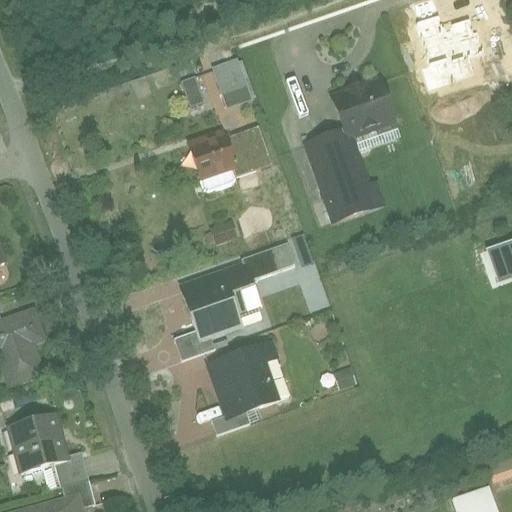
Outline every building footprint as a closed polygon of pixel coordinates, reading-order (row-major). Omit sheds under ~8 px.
[(240,60),(212,69),(226,111),(255,101),(240,60)] [(183,82),(190,111),(204,108),(197,79),(183,82)] [(335,227),(381,212),(359,144),(412,124),(402,101),(344,117),(347,131),(307,147),(335,227)] [(263,130),(233,138),(250,181),(278,171),(263,130)] [(233,138),(194,150),(208,187),(245,171),(233,138)] [(215,248),(237,240),(231,224),(210,233),(215,248)] [(0,269),(12,265),(0,229),(0,269)] [(294,258),(309,254),(305,238),(290,243),(294,258)] [(250,264),(183,285),(205,345),(269,325),(250,264)] [(51,343),(38,309),(0,322),(0,361),(11,391),(50,380),(40,346),(51,343)] [(277,341),(209,366),(232,424),(298,401),(277,341)] [(63,416),(11,429),(24,476),(75,465),(63,416)] [(511,461),(489,465),(491,485),(511,481),(511,461)] [(494,511),(487,490),(449,503),(451,511),(494,511)] [(88,511),(84,495),(15,511),(88,511)]
